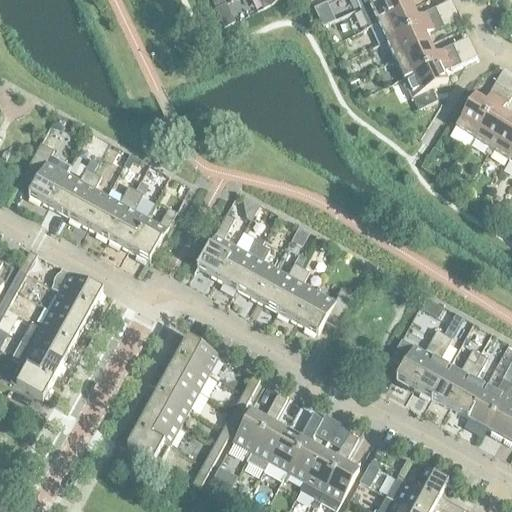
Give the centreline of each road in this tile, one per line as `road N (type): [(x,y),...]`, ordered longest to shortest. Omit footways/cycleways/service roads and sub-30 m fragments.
road 1 (residential): [(505,476),(378,406),(354,411),(303,380),(279,351),(178,296),(157,299)]
road 2 (residential): [(38,511),(140,329)]
road 3 (residential): [(157,299),(137,296),(0,218)]
